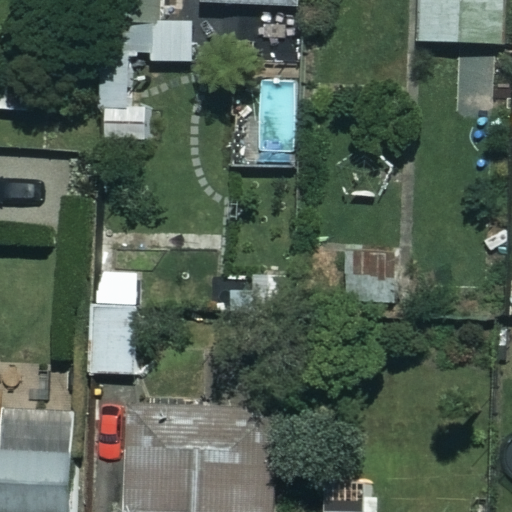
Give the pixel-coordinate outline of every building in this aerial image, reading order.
[(510,0),(425,0),(425,44),(509,46),(510,0)] [(198,23),(154,25),(156,66),(200,64),(198,23)] [(159,109),(108,103),(102,157),(154,162),(159,109)] [(146,277),(102,274),(95,375),(140,378),(146,277)] [(276,511),(279,413),(134,410),(131,511),(276,511)] [(0,511),(77,511),(78,425),(16,424),(16,454),(0,454),(0,511)]
